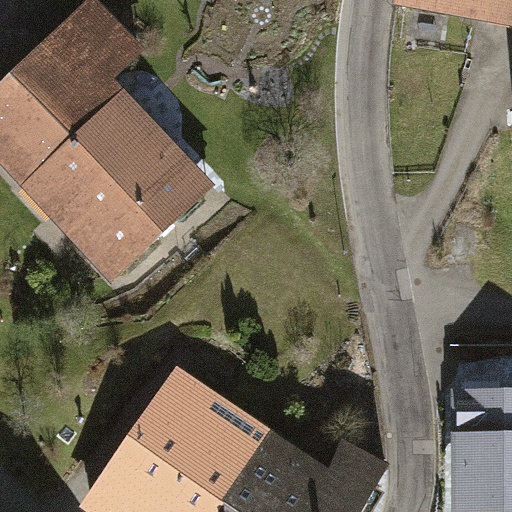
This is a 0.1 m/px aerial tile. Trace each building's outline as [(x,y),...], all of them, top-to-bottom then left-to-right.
[(510,0),(396,0),(396,3),(506,24),(510,0)] [(99,11),(0,104),(0,164),(24,190),(124,96),(115,87),(144,60),(99,11)] [(124,96),(24,190),(114,285),(214,191),(124,96)] [(135,445),(228,508),(271,446),(178,382),(135,445)] [(511,511),(511,400),(459,401),(460,511),(511,511)] [(225,511),(228,508),(135,445),(90,511),(225,511)] [(228,508),(233,511),(364,511),(382,485),(339,458),(328,484),(271,446),(228,508)]
